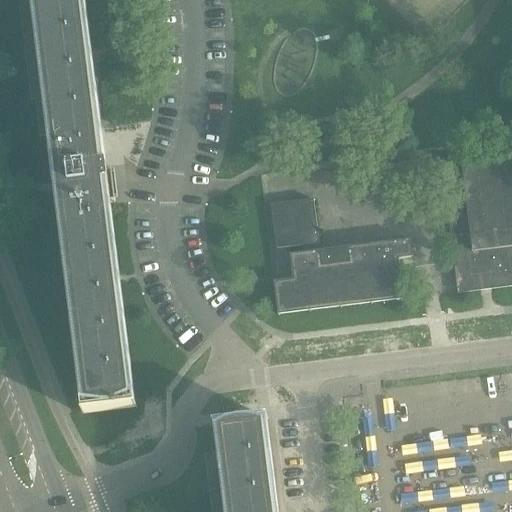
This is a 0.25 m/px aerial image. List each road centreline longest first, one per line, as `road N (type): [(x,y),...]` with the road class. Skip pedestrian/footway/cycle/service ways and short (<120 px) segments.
road 1 (residential): [(183,0),(190,57),(166,245),(178,283),(228,363)]
road 2 (unclassified): [(61,511),(153,476),(176,430),(228,363)]
road 3 (residential): [(302,376),(511,349)]
road 4 (tertiary): [(61,511),(0,351)]
road 5 (residential): [(320,511),(302,376)]
road 6 (unknown): [(385,483),(511,468)]
